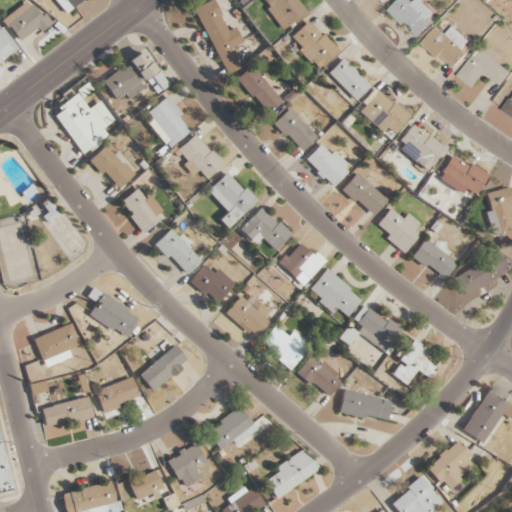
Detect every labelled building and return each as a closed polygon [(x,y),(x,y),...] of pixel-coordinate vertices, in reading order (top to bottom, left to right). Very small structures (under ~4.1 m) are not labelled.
[(53,0),(64,14),(82,0),(53,0)] [(212,0),(193,8),(224,76),(240,69),(230,48),(242,43),(235,27),(227,31),(213,0),(212,0)] [(257,0),(283,31),(305,13),(294,0),(257,0)] [(419,0),(416,0),(413,3),(409,0),(398,0),(388,10),(414,38),(436,17),(419,0)] [(37,29),(39,32),(51,24),(44,13),(39,17),(29,1),(1,19),(16,42),(37,29)] [(316,71),(336,52),(308,21),(290,37),(299,48),(297,50),(316,71)] [(0,61),(17,49),(0,26),(0,61)] [(466,54),(462,50),(469,42),(452,26),(445,34),(436,27),(421,44),(437,58),(440,55),(454,68),(466,54)] [(501,86),(511,73),(479,48),(457,76),(472,88),(484,73),(501,86)] [(114,101),(124,95),(128,100),(144,89),(139,83),(155,72),(142,53),(114,72),(101,81),(114,101)] [(353,101),(369,86),(342,58),(326,73),(353,101)] [(279,104),(253,65),(236,77),(262,116),(279,104)] [(168,85),(158,72),(146,81),(156,94),(168,85)] [(386,129),(391,134),(407,118),(377,91),(358,111),(381,133),(386,129)] [(116,118),(102,98),(86,109),(76,94),(51,111),(80,155),(109,135),(103,127),(116,118)] [(511,95),(502,111),(511,117),(511,95)] [(168,148),(189,132),(177,117),(181,115),(166,97),(142,116),(168,148)] [(299,153),(316,138),(289,108),(272,123),(299,153)] [(443,151),(413,124),(395,144),(424,171),(443,151)] [(222,165),(195,134),(175,151),(185,163),(181,165),(191,176),(197,171),(205,180),(222,165)] [(131,178),(108,145),(90,158),(113,190),(131,178)] [(303,161),(331,188),(349,169),(331,152),(329,154),(319,145),(303,161)] [(475,195),(486,175),(449,155),(436,180),(461,193),(463,189),(475,195)] [(255,203),(226,172),(206,191),(226,213),(218,220),(226,229),(255,203)] [(386,201),(355,173),(340,190),(370,217),(386,201)] [(490,238),(505,234),(507,242),(511,240),(511,217),(510,209),(511,208),(511,205),(507,188),(484,194),(489,211),(484,213),(490,238)] [(164,214),(149,195),(144,199),(136,189),(119,202),(129,214),(127,216),(140,233),(164,214)] [(58,215),(50,204),(40,211),(48,222),(58,215)] [(259,207),(237,231),(254,246),(260,239),(273,251),(289,234),(259,207)] [(401,220),(389,209),(375,224),(386,235),(383,238),(400,253),(422,228),(406,213),(401,220)] [(167,260),(169,258),(185,275),(200,261),(169,229),(152,246),(167,260)] [(423,240),(410,257),(443,281),(456,264),(423,240)] [(277,264),(301,286),(324,262),(314,252),(311,256),(297,243),(277,264)] [(510,271),(499,251),(452,277),(463,297),(510,271)] [(234,284),(216,269),(212,273),(203,265),(188,282),(214,306),(234,284)] [(345,317),(360,299),(324,270),(306,292),(332,313),(335,309),(345,317)] [(86,314),(123,340),(138,318),(92,286),(85,297),(94,303),(86,314)] [(268,322),(239,296),(224,313),(253,339),(268,322)] [(385,323),(361,306),(350,320),(360,327),(356,333),(382,353),(400,329),(388,319),(385,323)] [(73,356),(69,346),(78,342),(71,323),(31,338),(42,368),(73,356)] [(287,337),(275,326),(259,344),(290,370),(309,347),(291,333),(287,337)] [(389,376),(405,386),(414,370),(426,378),(433,367),(423,361),(429,351),(411,340),(396,363),(397,363),(389,376)] [(137,376),(151,393),(188,362),(174,345),(137,376)] [(326,398),(339,383),(309,357),(296,373),(326,398)] [(93,393),(101,413),(139,398),(130,377),(93,393)] [(460,431),(481,444),(499,414),(511,422),(511,421),(511,404),(486,389),(460,431)] [(390,402),(343,391),(337,413),(363,420),(364,416),(386,421),(390,402)] [(91,418),(88,398),(39,408),(43,428),(91,418)] [(235,446),(256,432),(239,407),(204,431),(218,451),(232,442),(235,446)] [(425,467),(445,490),(475,465),(455,442),(425,467)] [(0,444),(0,492),(11,490),(0,444)] [(206,463),(196,444),(165,460),(180,489),(199,479),(194,470),(206,463)] [(316,473),(303,450),(274,467),(277,473),(263,481),(273,498),(316,473)] [(162,489),(154,471),(126,483),(133,501),(162,489)] [(111,511),(117,511),(111,482),(59,494),(63,511),(111,511)] [(220,511),(257,511),(265,507),(251,485),(226,500),(229,504),(219,511),(220,511)]
